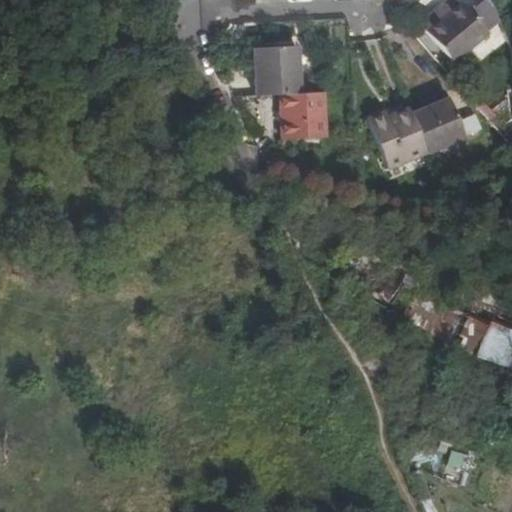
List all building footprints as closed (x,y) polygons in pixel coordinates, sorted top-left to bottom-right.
[(454,71),(486,41),(458,12),(437,32),(431,25),(421,36),(454,71)] [(269,91),(287,91),(285,43),(244,43),(244,92),(269,91)] [(403,108),(424,151),(460,134),(460,132),(462,132),(470,128),(472,131),(477,129),(460,93),(444,100),(438,86),(421,94),(423,99),(403,108)] [(310,90),(287,91),(269,91),(270,136),(311,135),(310,90)] [(385,169),(424,151),(403,108),(383,117),(381,113),(363,121),(385,169)] [(511,223),(496,221),(491,247),(511,251),(511,223)] [(319,249),(309,267),(327,278),(337,258),(319,249)] [(383,258),(366,296),(403,313),(412,291),(420,274),(383,258)] [(511,313),(511,301),(459,280),(447,309),(459,313),(486,326),(488,322),(506,329),(511,313)] [(429,337),(446,345),(459,313),(447,309),(412,291),(403,313),(400,319),(430,334),(429,337)] [(486,326),(459,313),(446,345),(471,356),(486,326)] [(511,331),(506,329),(488,322),(486,326),(471,356),(511,370),(511,331)] [(413,433),(399,436),(404,461),(434,455),(433,449),(433,448),(429,429),(413,432),(413,433)] [(445,476),(459,478),(463,452),(449,450),(445,476)]
